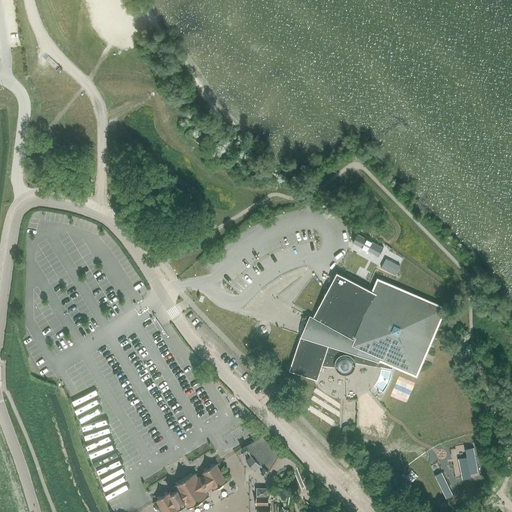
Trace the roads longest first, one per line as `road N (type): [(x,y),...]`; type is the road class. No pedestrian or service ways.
road 1 (track): [(100,207),(105,158),(96,97),(45,45),(29,0)]
road 2 (unclassified): [(164,296),(103,216),(28,202)]
road 3 (unclassified): [(28,202),(17,180),(23,102),(0,78)]
road 4 (unclassified): [(28,202),(15,217),(0,331)]
